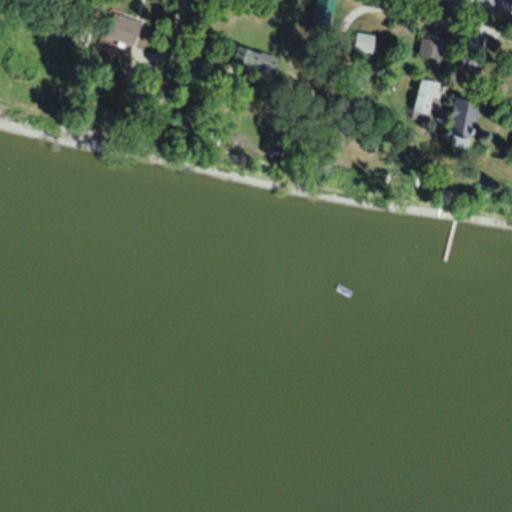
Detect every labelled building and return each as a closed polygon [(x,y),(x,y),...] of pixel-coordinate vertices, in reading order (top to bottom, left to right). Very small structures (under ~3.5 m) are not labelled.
[(331,0),(312,0),(310,16),(327,19),(331,0)] [(131,47),(139,22),(106,12),(98,37),(131,47)] [(371,55),(375,36),(354,31),(350,50),(371,55)] [(449,66),(454,41),(419,33),(414,58),(449,66)] [(267,78),(273,56),(228,46),(223,68),(267,78)] [(365,103),(365,69),(342,69),(342,103),(365,103)] [(442,84),(416,77),(405,117),(431,124),(442,84)] [(475,105),(446,105),(446,130),(475,130),(475,105)]
